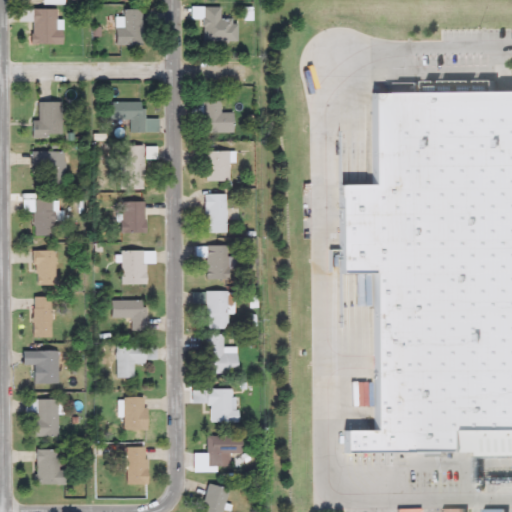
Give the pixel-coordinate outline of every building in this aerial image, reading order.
[(202,42),(202,20),(190,20),(190,8),(219,8),(219,20),(235,20),(235,42),(202,42)] [(58,44),(30,44),(30,10),(58,10),(58,44)] [(113,45),(113,17),(122,17),(122,10),(140,10),(140,45),(113,45)] [(511,90),(511,428),(467,428),(467,453),(346,453),(347,430),(377,429),(374,274),(340,273),(342,185),(372,184),(374,92),(511,90)] [(231,113),(231,134),(202,134),(202,101),(219,101),(219,113),(231,113)] [(36,121),(36,102),(60,102),(60,138),(29,138),(29,121),(36,121)] [(156,132),(127,132),(127,123),(107,123),(107,102),(143,102),(143,120),(155,119),(156,132)] [(142,146),(142,189),(118,189),(118,146),(142,146)] [(63,185),(42,185),(42,169),(29,169),(29,152),(63,152),(63,185)] [(203,181),(203,162),(194,162),(194,152),(227,152),(227,181),(203,181)] [(225,195),(225,233),(202,233),(202,195),(225,195)] [(22,213),(22,200),(52,200),(52,238),(32,238),(32,213),(22,213)] [(142,234),(118,234),(118,202),(142,202),(142,234)] [(230,280),(205,280),(205,246),(230,246),(230,280)] [(53,286),(33,286),(33,251),(53,251),(53,286)] [(118,285),(118,251),(152,251),(152,264),(143,264),(143,285),(118,285)] [(204,329),(204,291),(225,291),(225,329),(204,329)] [(49,297),(49,338),(30,338),(30,297),(49,297)] [(109,301),(144,301),(144,331),(129,331),(129,319),(109,319),(109,301)] [(203,374),(203,335),(222,335),(222,348),(235,348),(235,375),(203,374)] [(113,378),(113,347),(154,347),(154,362),(131,362),(131,378),(113,378)] [(32,384),(32,352),(56,352),(56,384),(32,384)] [(235,423),(205,423),(205,390),(235,390),(235,423)] [(143,431),(120,431),(120,398),(143,398),(143,431)] [(56,400),(56,437),(33,437),(33,400),(56,400)] [(511,477),(478,477),(479,453),(467,453),(467,428),(511,428),(511,477)] [(204,468),(204,437),(240,437),(240,455),(227,455),(227,468),(204,468)] [(124,485),(124,447),(144,447),(144,485),(124,485)] [(33,451),(62,451),(62,486),(33,486),(33,451)] [(226,490),(220,511),(199,511),(206,485),(226,490)]
